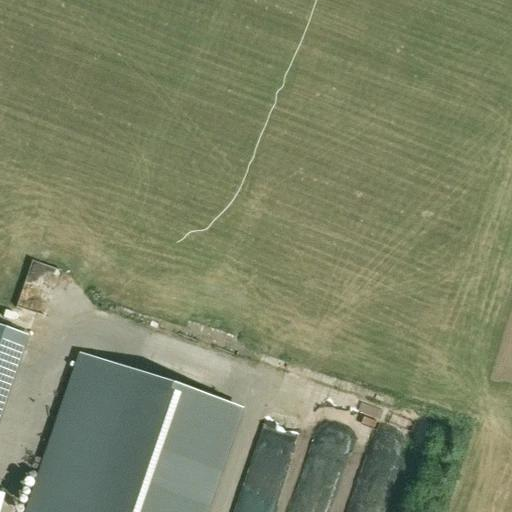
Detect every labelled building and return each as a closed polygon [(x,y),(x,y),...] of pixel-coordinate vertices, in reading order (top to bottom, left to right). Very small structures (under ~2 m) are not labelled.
[(0,328),(0,414),(26,338),(0,328)] [(205,511),(240,410),(83,357),(30,511),(205,511)] [(336,390),(359,387),(356,366),(334,369),(336,390)] [(364,405),(363,418),(387,420),(388,407),(364,405)] [(387,423),(414,429),(416,420),(389,414),(387,423)] [(313,434),(315,422),(275,416),(273,427),(313,434)] [(320,449),(349,457),(353,443),(324,434),(320,449)] [(403,465),(408,446),(379,438),(373,457),(403,465)] [(358,511),(381,511),(386,501),(366,493),(358,511)]
